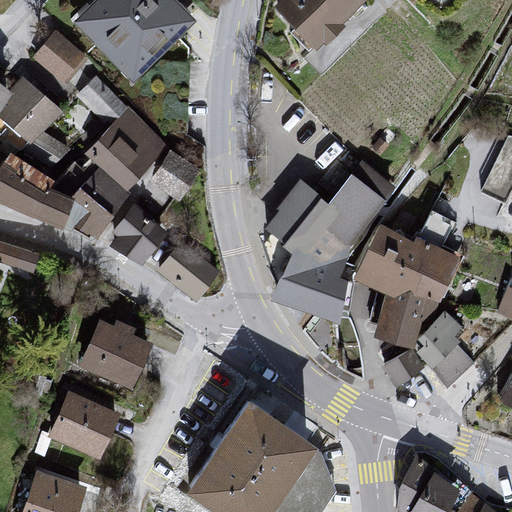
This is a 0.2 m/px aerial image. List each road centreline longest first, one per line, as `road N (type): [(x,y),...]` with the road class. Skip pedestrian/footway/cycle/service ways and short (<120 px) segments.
road 1 (residential): [(258,322),(230,236),(218,93),(236,0)]
road 2 (residential): [(389,418),(320,390),(258,322)]
road 3 (residential): [(0,219),(89,251),(151,286)]
road 4 (residential): [(429,432),(511,341)]
